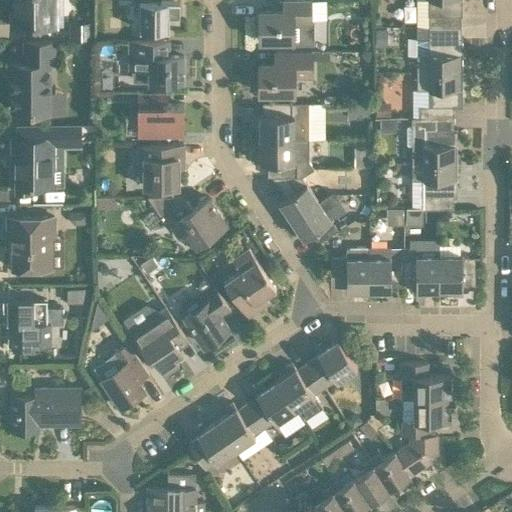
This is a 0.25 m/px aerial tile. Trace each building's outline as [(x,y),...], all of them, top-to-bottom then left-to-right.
[(11,0),(11,26),(50,26),(49,0),(11,0)] [(179,0),(161,0),(160,0),(131,0),(132,1),(139,1),(139,30),(169,30),(169,15),(179,14),(179,0)] [(293,40),(293,21),(310,21),(309,0),(281,0),(282,10),(259,10),(259,40),(293,40)] [(416,0),(416,26),(439,26),(460,26),(460,15),(462,15),(461,0),(416,0)] [(416,26),(416,72),(462,72),(462,37),(460,37),(460,26),(439,26),(416,26)] [(30,113),(48,113),(50,113),(49,64),(55,64),(54,40),(24,40),(24,63),(11,63),(12,109),(30,109),(30,113)] [(129,40),(129,69),(129,82),(183,82),(183,55),(161,55),(161,40),(129,40)] [(311,76),(311,50),(275,51),(275,63),(259,63),(259,93),(295,92),(295,76),(311,76)] [(419,117),(423,117),(434,117),(434,106),(462,106),(462,72),(416,72),(416,89),(428,89),(429,106),(419,106),(419,117)] [(183,104),(167,104),(167,92),(137,92),(137,134),(183,134),(183,104)] [(308,102),(292,103),(262,103),(262,115),(253,115),(253,125),(259,125),(259,139),(308,138),(308,102)] [(136,113),(126,113),(126,132),(136,132),(136,113)] [(412,148),(412,162),(457,162),(457,128),(434,128),(434,117),(423,117),(419,117),(411,117),(412,125),(410,125),(405,128),(405,144),(410,148),(412,148)] [(36,138),(15,138),(11,138),(11,165),(15,165),(16,191),(34,191),(34,186),(48,186),(48,165),(54,165),(57,164),(60,161),(61,157),(59,153),(59,142),(81,142),(81,124),(36,124),(36,138)] [(290,176),(297,176),(301,176),(312,168),(308,161),(308,138),(259,139),(259,152),(253,152),(253,162),(267,162),(267,176),(272,176),(290,176)] [(179,157),(179,144),(138,144),(138,171),(144,171),(144,186),(178,186),(178,157),(179,157)] [(434,196),(454,196),(457,196),(457,162),(412,162),(412,208),(434,208),(434,196)] [(291,220),(319,201),(301,176),(297,176),(290,176),(272,176),(286,197),(279,201),(291,220)] [(331,193),(319,201),(291,220),(304,238),(310,234),(317,244),(338,230),(331,220),(338,215),(339,193),(331,193)] [(209,197),(192,209),(183,196),(147,196),(167,226),(171,224),(178,234),(185,229),(196,244),(226,224),(209,197)] [(7,216),(7,237),(12,237),(13,268),(47,268),(47,237),(54,237),(54,216),(7,216)] [(440,250),(439,236),(412,236),(413,251),(440,250)] [(55,237),(56,265),(64,264),(63,237),(55,237)] [(368,290),(368,257),(368,246),(344,246),(344,257),(330,257),(330,285),(346,285),(346,290),(368,290)] [(403,286),(403,257),(390,257),(390,246),(368,246),(368,257),(368,290),(391,290),(391,286),(403,286)] [(259,308),(255,301),(276,287),(249,247),(232,259),(240,270),(224,281),(247,316),(259,308)] [(415,257),(403,257),(403,286),(415,286),(415,295),(426,295),(426,289),(439,289),(439,254),(415,254),(415,257)] [(462,254),(439,254),(439,289),(452,289),(452,295),(462,295),(462,286),(475,286),(475,257),(462,257),(462,254)] [(204,302),(184,315),(205,345),(229,328),(221,316),(231,309),(214,284),(199,294),(204,302)] [(33,344),(50,344),(50,324),(63,323),(63,307),(47,307),(47,299),(7,299),(7,325),(12,325),(12,348),(34,348),(33,344)] [(166,307),(143,323),(131,331),(149,359),(152,357),(163,373),(178,362),(175,356),(182,351),(178,346),(188,339),(166,307)] [(319,354),(307,362),(324,386),(335,379),(337,381),(356,367),(337,338),(326,346),(322,341),(314,347),(319,354)] [(128,343),(114,352),(93,366),(120,406),(145,389),(138,379),(148,373),(128,343)] [(313,393),(324,386),(307,362),(297,369),(292,362),(284,367),(287,372),(276,380),(295,408),(302,419),(321,406),(313,393)] [(402,398),(414,398),(449,398),(449,375),(427,375),(427,362),(402,362),(402,398)] [(276,422),(295,408),(276,380),(265,387),(262,382),(253,388),(258,395),(248,402),(264,426),(274,420),(276,422)] [(36,394),(11,394),(11,429),(38,429),(38,420),(46,420),(46,423),(80,423),(79,386),(36,387),(36,394)] [(449,420),(449,398),(414,398),(414,420),(402,420),(402,434),(410,434),(427,434),(427,420),(449,420)] [(254,433),(264,426),(248,402),(237,409),(232,402),(224,407),(227,412),(216,420),(236,448),(255,435),(254,433)] [(216,461),(236,448),(216,420),(205,427),(202,422),(194,428),(199,435),(188,442),(204,466),(215,459),(216,461)] [(377,431),(367,420),(358,425),(370,437),(377,431)] [(410,441),(395,451),(410,474),(437,456),(437,434),(427,434),(410,434),(410,441)] [(348,440),(335,448),(340,457),(353,448),(348,440)] [(327,465),(340,457),(335,448),(321,457),(327,465)] [(379,453),(370,459),(389,488),(410,475),(410,474),(395,451),(394,451),(382,458),(379,453)] [(365,470),(354,477),(369,501),(389,488),(370,459),(361,464),(365,470)] [(146,511),(203,511),(203,501),(195,501),(195,486),(190,486),(190,473),(167,473),(167,486),(151,486),(151,501),(146,501),(146,511)] [(339,479),(330,485),(347,511),(353,511),(369,501),(354,477),(342,485),(339,479)] [(318,511),(347,511),(330,485),(321,490),(325,496),(313,504),(304,490),(294,497),(303,511),(316,511),(318,511)]
